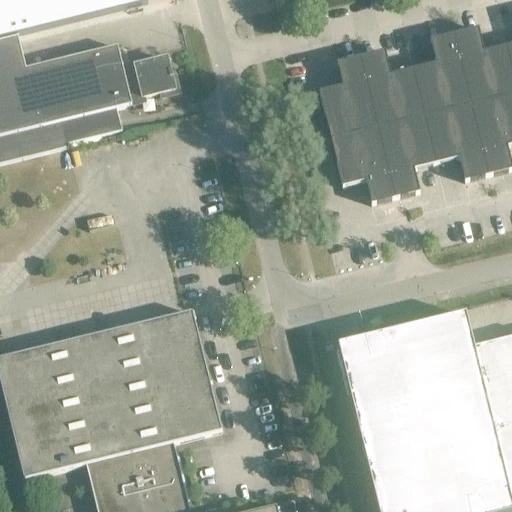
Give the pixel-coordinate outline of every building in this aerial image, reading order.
[(23,0),(0,0),(0,4),(9,40),(32,35),(23,0)] [(48,0),(23,0),(32,35),(56,29),(48,0)] [(73,0),(48,0),(56,29),(79,23),(73,0)] [(97,0),(73,0),(79,23),(102,18),(97,0)] [(122,0),(97,0),(102,18),(125,12),(122,0)] [(147,0),(122,0),(125,12),(149,6),(147,0)] [(0,4),(0,42),(9,40),(0,4)] [(511,48),(484,55),(478,32),(455,37),(430,43),(435,67),(391,78),(385,54),(336,66),(342,90),(319,95),(342,190),(365,185),(371,208),(420,196),(414,173),(459,162),(464,185),(511,173),(511,169),(507,150),(511,148),(511,48)] [(18,39),(0,43),(0,166),(68,150),(67,146),(122,133),(116,111),(131,107),(130,99),(142,96),(143,100),(161,96),(162,100),(179,96),(175,79),(173,79),(171,73),(169,74),(166,62),(136,69),(135,65),(122,68),(117,49),(26,72),(18,39)] [(150,325),(144,327),(0,361),(0,388),(23,484),(85,469),(96,511),(276,511),(276,510),(267,511),(188,511),(173,447),(221,435),(192,315),(182,318),(183,321),(151,329),(150,325)] [(465,317),(338,348),(377,511),(511,511),(511,340),(473,350),(465,317)]
